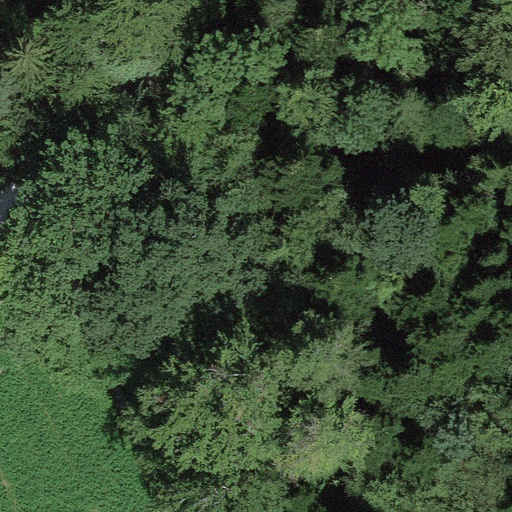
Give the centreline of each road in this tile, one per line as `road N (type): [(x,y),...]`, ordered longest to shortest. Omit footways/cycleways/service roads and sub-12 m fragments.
road 1 (track): [(202,511),(71,256),(0,220)]
road 2 (track): [(0,195),(136,89),(208,0)]
